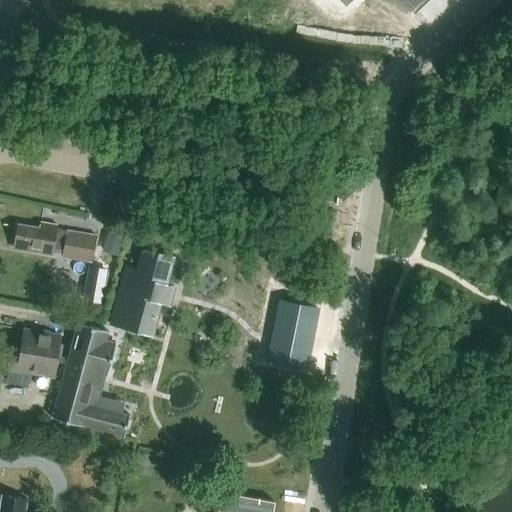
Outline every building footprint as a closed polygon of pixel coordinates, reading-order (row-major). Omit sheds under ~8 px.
[(110,221),(106,235),(121,238),(124,224),(110,221)] [(62,255),(91,261),(96,236),(67,231),(56,229),(56,226),(39,222),(38,228),(17,224),(14,243),(21,244),(20,249),(51,255),(52,248),(63,250),(62,255)] [(155,226),(151,240),(175,246),(179,232),(155,226)] [(106,235),(102,252),(116,256),(121,238),(106,235)] [(172,258),(142,250),(136,272),(125,269),(110,325),(151,336),(160,303),(168,305),(173,288),(164,285),(172,258)] [(108,269),(89,266),(83,299),(90,300),(102,303),(108,269)] [(318,298),(279,292),(271,340),(310,346),(318,298)] [(129,415),(88,404),(97,373),(106,375),(115,343),(106,340),(109,332),(75,323),(51,417),(123,437),(129,415)] [(60,336),(23,329),(20,353),(11,352),(8,368),(53,376),(60,336)] [(1,494),(0,503),(0,511),(24,511),(27,498),(1,494)]
